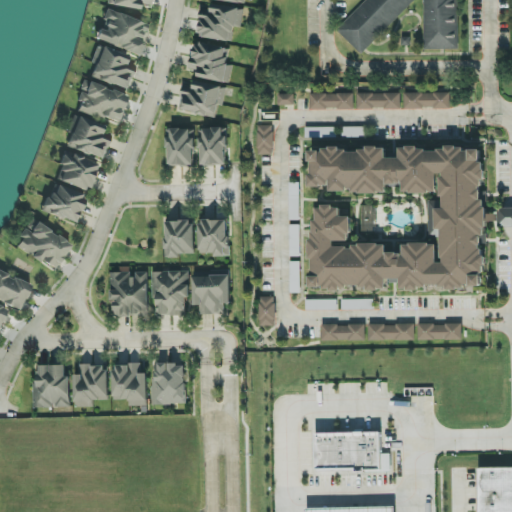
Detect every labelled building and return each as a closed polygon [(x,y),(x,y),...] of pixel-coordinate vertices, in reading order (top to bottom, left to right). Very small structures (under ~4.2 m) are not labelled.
[(140,9),(141,4),(150,5),(150,0),(109,0),(109,6),(140,9)] [(415,0),(424,0),(425,50),(459,50),(458,0),(367,0),(337,30),(362,55),(415,0)] [(245,9),(213,5),(212,10),(202,9),(199,37),(233,41),(235,27),(242,28),(245,9)] [(147,25),(106,9),(102,20),(107,22),(103,31),(99,29),(94,39),(138,57),(144,42),(141,41),(147,25)] [(198,77),(230,83),(233,65),(228,64),(231,49),(196,42),(190,70),(199,72),(198,77)] [(78,110),(117,125),(127,96),(86,82),(79,103),(80,103),(78,110)] [(217,117),(219,106),(224,106),(227,87),(195,82),(194,87),(184,85),(180,111),(217,117)] [(401,93),(358,94),(358,110),(401,109),(401,93)] [(405,110),(451,109),(451,93),(405,94),(405,110)] [(311,94),(311,110),(355,110),(355,94),(311,94)] [(295,95),(279,95),(279,106),(295,106),(295,95)] [(104,127),(77,116),(66,147),(102,160),(111,136),(102,133),(104,127)] [(258,155),(275,155),(275,125),(258,125),(258,155)] [(342,137),(366,138),(366,128),(343,127),(342,137)] [(200,128),(201,166),(228,166),(227,128),(200,128)] [(337,128),(306,128),(306,138),(337,138),(337,128)] [(195,129),(169,129),(168,166),(195,166),(195,129)] [(483,289),(486,150),(401,148),(401,159),(388,158),(388,150),(312,149),(311,189),(439,191),(439,175),(441,175),(440,238),(434,237),(434,244),(404,244),(404,253),(387,253),(388,246),(336,245),(336,241),(352,241),(352,217),(342,217),(343,207),(314,206),(313,288),(388,290),(388,280),(402,280),(402,288),(483,289)] [(98,164),(62,154),(59,165),(61,166),(57,182),(90,191),(98,164)] [(300,221),(301,183),(291,183),(290,221),(300,221)] [(76,223),(86,197),(53,184),(43,210),(76,223)] [(511,227),(511,208),(499,208),(499,228),(511,227)] [(230,255),(229,219),(199,220),(200,256),(230,255)] [(195,254),(194,220),(165,221),(166,258),(180,257),(180,254),(195,254)] [(16,246),(53,271),(71,245),(37,222),(27,236),(25,235),(16,246)] [(291,255),(301,255),(300,225),(290,226),(291,255)] [(291,294),(302,294),(302,262),(291,262),(291,294)] [(153,271),(153,292),(158,292),(158,316),(187,316),(187,298),(190,298),(190,271),(153,271)] [(0,302),(19,311),(30,286),(0,272),(0,302)] [(113,274),(113,317),(149,316),(149,273),(137,273),(113,274)] [(194,277),(195,306),(201,306),(201,316),(225,315),(225,304),(231,304),(231,276),(194,277)] [(276,297),(260,297),(260,327),(276,327),(276,297)] [(338,300),(307,300),(307,310),(338,310),(338,300)] [(374,300),(343,300),(343,310),(374,310),(374,300)] [(416,340),(415,324),(369,325),(370,341),(416,340)] [(463,324),(419,325),(419,341),(464,340),(463,324)] [(366,341),(366,325),(323,325),(323,341),(366,341)] [(155,364),(154,405),(187,405),(187,364),(155,364)] [(109,400),(109,365),(81,365),(81,375),(76,375),(76,408),(94,408),(94,401),(109,400)] [(131,406),(149,406),(148,373),(142,373),(142,365),(114,366),(115,400),(130,400),(131,406)] [(66,366),(36,366),(36,408),(71,408),(70,376),(67,376),(66,366)] [(316,434),(317,471),(357,470),(357,473),(391,472),(391,454),(382,454),(382,432),(316,434)] [(511,511),(511,468),(480,468),(479,511),(511,511)]
